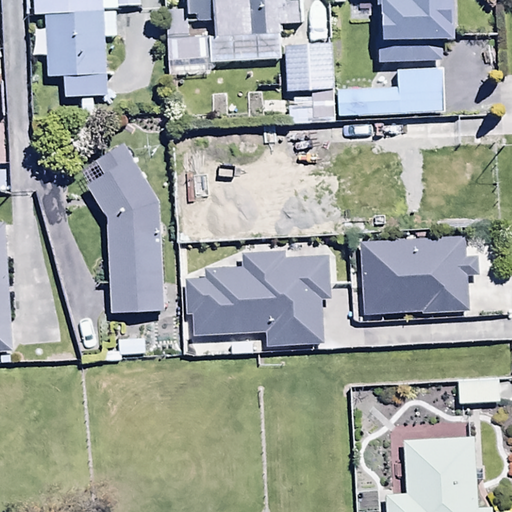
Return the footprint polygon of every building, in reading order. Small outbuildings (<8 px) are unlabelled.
[(34,0),(36,20),(45,20),(45,30),(29,31),(31,63),(47,62),(48,84),(65,83),(66,102),(81,102),(82,112),(92,112),(92,102),(112,101),(106,13),(143,11),(142,0),(34,0)] [(187,0),(188,12),(167,13),(169,65),(188,65),(188,74),(211,73),(210,65),(282,63),(281,30),(302,29),(301,1),(293,1),(293,0),(187,0)] [(397,70),(398,94),(339,95),(341,120),(441,119),(440,45),(458,45),(458,0),(451,0),(363,0),(364,4),(381,4),(381,19),(377,19),(377,71),(397,70)] [(332,49),(286,50),(289,98),(312,97),(313,120),(335,119),(332,49)] [(172,134),(172,149),(229,148),(229,133),(172,134)] [(250,184),(212,185),(212,191),(181,191),(182,236),(292,234),(291,183),(275,183),(274,136),(249,136),(250,184)] [(104,179),(87,191),(109,223),(112,316),(162,315),(159,204),(122,152),(98,169),(104,179)] [(348,223),(314,223),(314,239),(348,239),(348,223)] [(5,228),(0,228),(0,356),(11,356),(5,228)] [(464,245),(360,249),(363,322),(469,318),(468,278),(477,278),(477,264),(465,264),(464,245)] [(194,319),(195,340),(264,338),(264,350),(323,348),(321,302),(330,302),(329,263),(286,264),(285,257),(243,259),(244,272),(205,273),(206,282),(183,283),(184,320),(194,319)] [(120,340),(120,358),(145,358),(145,339),(120,340)] [(459,385),(459,409),(499,408),(498,385),(459,385)] [(478,511),(476,442),(404,446),(407,499),(387,500),(387,511),(478,511)]
